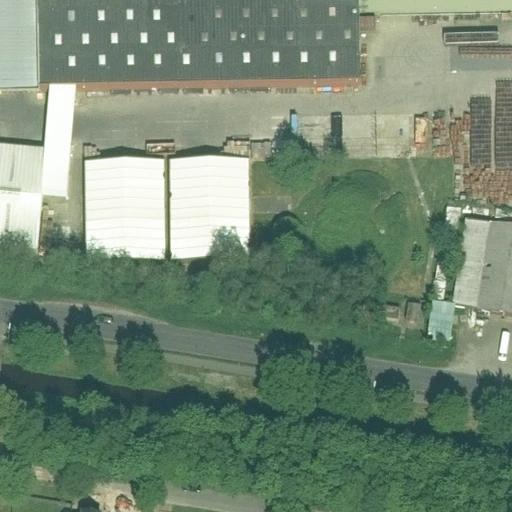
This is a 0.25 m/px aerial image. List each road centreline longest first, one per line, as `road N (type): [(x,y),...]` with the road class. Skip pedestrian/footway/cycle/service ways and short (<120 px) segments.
road 1 (residential): [(0,310),(511,390)]
road 2 (residential): [(0,468),(269,511)]
